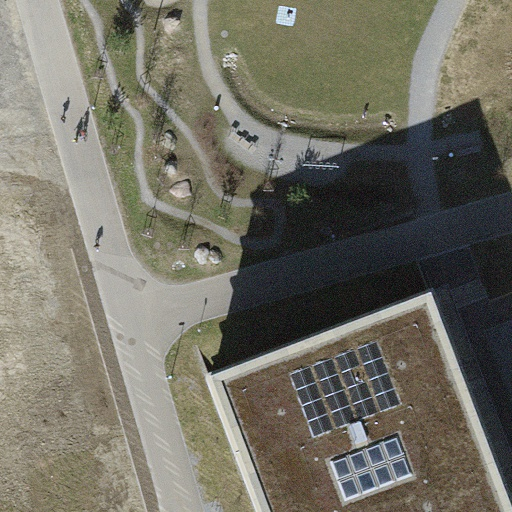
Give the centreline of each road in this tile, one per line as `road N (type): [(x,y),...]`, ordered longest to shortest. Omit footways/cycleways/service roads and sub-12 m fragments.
road 1 (track): [(134,323),(511,212)]
road 2 (track): [(134,323),(171,511)]
